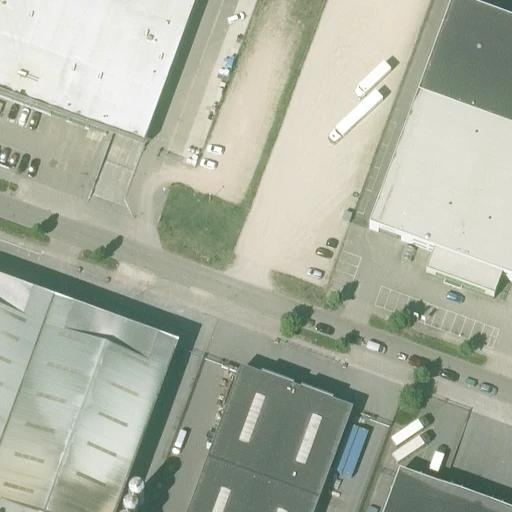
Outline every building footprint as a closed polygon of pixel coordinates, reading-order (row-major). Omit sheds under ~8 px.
[(0,0),(0,107),(102,145),(146,161),(198,0),(0,0)] [(511,283),(511,24),(452,2),(417,97),(368,231),(378,234),(433,254),(425,276),(493,301),(501,280),(511,283)] [(0,511),(119,511),(178,350),(0,285),(0,511)] [(292,392),(293,390),(261,378),(261,380),(240,372),(188,511),(316,511),(352,414),(332,406),(332,404),(301,393),(300,395),(292,392)] [(500,511),(398,475),(384,511),(500,511)]
